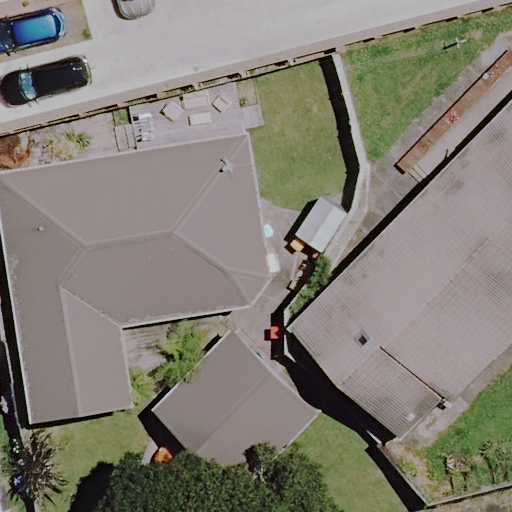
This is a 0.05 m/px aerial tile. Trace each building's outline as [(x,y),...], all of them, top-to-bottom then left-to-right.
[(182,0),(194,66),(343,39),(433,14),(430,0),(182,0)] [(511,103),(300,319),(418,434),(461,390),(467,396),(511,350),(511,103)] [(139,317),(270,296),(289,269),(266,122),(7,164),(47,414),(152,398),(139,317)] [(331,192),(305,230),(332,248),(358,210),(331,192)] [(331,407),(241,324),(165,404),(255,488),(331,407)] [(0,430),(0,511),(8,511),(19,510),(0,430)]
